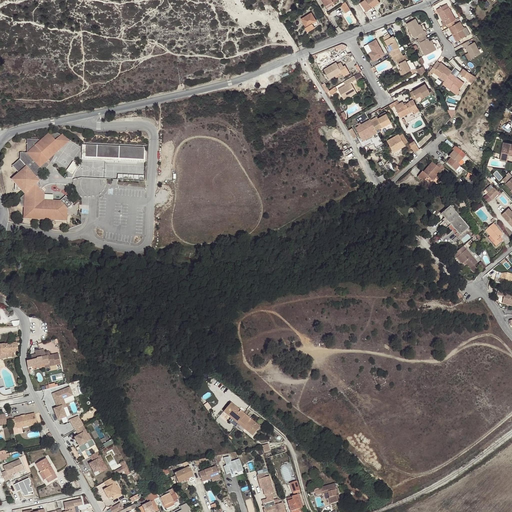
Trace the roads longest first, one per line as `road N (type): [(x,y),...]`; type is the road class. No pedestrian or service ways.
road 1 (unclassified): [(79,115),(90,124),(151,127),(147,242),(135,249),(0,224)]
road 2 (residential): [(445,136),(379,187),(300,55)]
road 3 (residential): [(79,115),(222,84),(300,55)]
road 4 (residential): [(311,511),(286,439),(247,408)]
